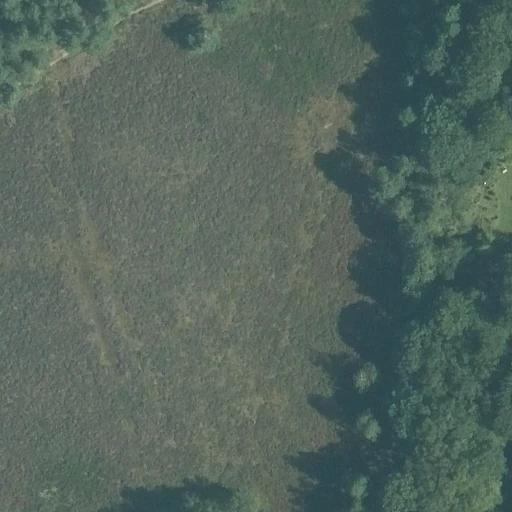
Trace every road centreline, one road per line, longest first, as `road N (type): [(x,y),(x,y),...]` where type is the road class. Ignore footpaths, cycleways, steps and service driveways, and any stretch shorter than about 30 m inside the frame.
road 1 (track): [(430,0),(441,46),(439,96),(411,300),(419,312),(495,330)]
road 2 (track): [(511,172),(495,330),(499,460)]
